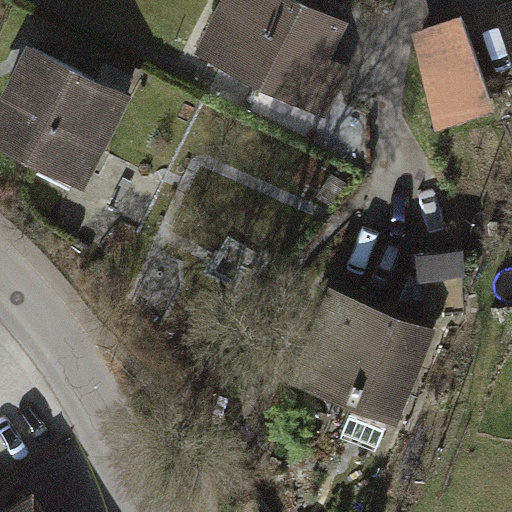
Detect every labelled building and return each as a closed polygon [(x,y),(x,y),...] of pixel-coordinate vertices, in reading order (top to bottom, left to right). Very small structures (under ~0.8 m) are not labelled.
[(243,22),(224,61),(327,112),(349,68),(330,58),(347,23),(301,0),(226,0),(221,12),(243,22)] [(511,0),(504,0),(495,3),(511,55),(511,0)] [(480,106),(452,16),(415,29),(430,122),(480,106)] [(26,49),(0,101),(0,139),(84,180),(125,96),(26,49)] [(333,288),(295,383),(399,424),(437,329),(333,288)] [(51,511),(40,494),(11,511),(51,511)]
